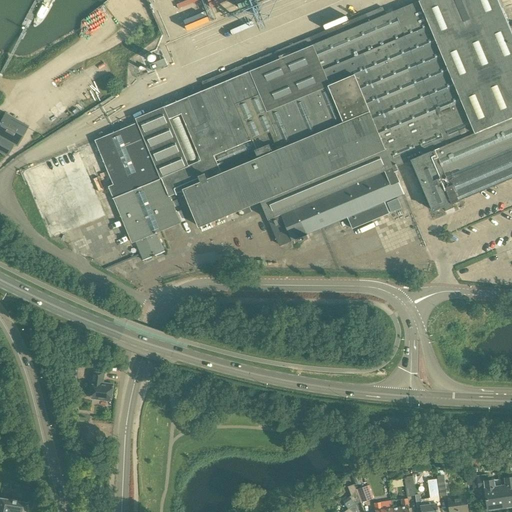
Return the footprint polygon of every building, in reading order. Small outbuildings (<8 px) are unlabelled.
[(382,8),(325,31),(376,153),(385,149),(395,172),(399,170),(397,166),(412,160),(437,150),(478,133),(422,0),(421,0),(385,15),(382,8)] [(498,0),(422,0),(478,133),(437,150),(458,200),(511,177),(511,32),(510,28),(498,0)] [(376,153),(325,31),(202,83),(205,90),(136,119),(138,123),(116,132),(95,141),(113,183),(108,185),(109,188),(113,197),(161,177),(204,159),(209,170),(283,139),(302,184),(376,153)] [(164,58),(150,64),(153,71),(167,65),(164,58)] [(59,101),(43,115),(51,124),(57,119),(65,111),(67,110),(59,101)] [(0,152),(6,156),(13,144),(17,147),(28,127),(4,113),(0,120),(0,152)] [(209,170),(204,159),(161,177),(169,197),(184,190),(199,227),(261,201),(302,184),(283,139),(209,170)] [(302,184),(261,201),(280,246),(298,238),(300,242),(309,238),(308,234),(322,228),(348,217),(352,229),(389,214),(384,202),(404,194),(395,172),(385,149),(376,153),(302,184)] [(458,200),(437,150),(412,160),(433,211),(453,203),(452,202),(458,200)] [(161,177),(113,197),(132,243),(136,241),(141,255),(144,261),(164,252),(156,233),(180,223),(169,197),(161,177)] [(104,380),(105,374),(94,372),(92,383),(94,383),(92,398),(110,401),(112,385),(103,384),(104,380)] [(511,460),(507,461),(510,479),(505,479),(506,486),(500,487),(503,507),(511,505),(511,460)] [(499,480),(494,481),(486,482),(485,475),(477,476),(479,490),(485,489),(488,509),(503,507),(500,487),(499,480)] [(407,497),(415,496),(412,478),(405,479),(407,497)] [(343,502),(348,509),(343,511),(358,511),(356,505),(361,502),(356,489),(354,484),(348,487),(351,496),(343,502)] [(445,484),(438,485),(440,496),(447,495),(445,484)] [(369,485),(356,489),(361,502),(373,498),(369,485)] [(430,488),(432,504),(421,506),(421,511),(437,511),(437,504),(440,504),(438,487),(430,488)] [(0,511),(35,511),(33,497),(27,496),(26,503),(0,498),(0,511)] [(449,511),(467,511),(468,511),(466,497),(448,499),(449,511)] [(401,500),(402,507),(393,508),(393,511),(409,511),(409,506),(408,499),(401,500)] [(393,511),(393,508),(382,510),(381,502),(374,503),(375,511),(393,511)]
